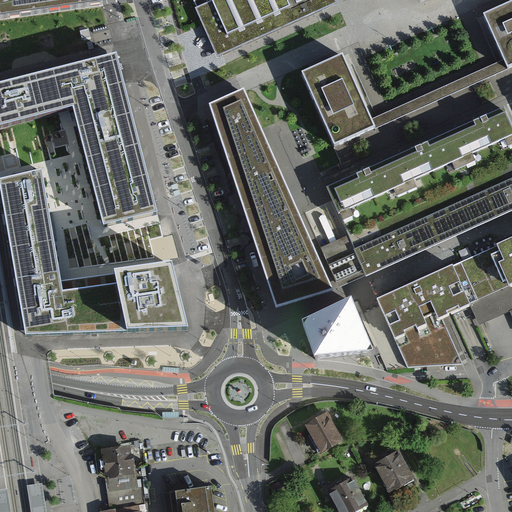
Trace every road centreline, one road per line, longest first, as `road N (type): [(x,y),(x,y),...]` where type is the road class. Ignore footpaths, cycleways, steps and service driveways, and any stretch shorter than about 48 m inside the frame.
road 1 (residential): [(148,20),(233,284),(240,363)]
road 2 (secondary): [(265,387),(373,392),(491,418)]
road 3 (secondary): [(0,370),(132,397),(212,394)]
road 4 (residential): [(88,511),(83,480),(41,401),(38,370)]
road 5 (unknown): [(253,47),(304,181)]
